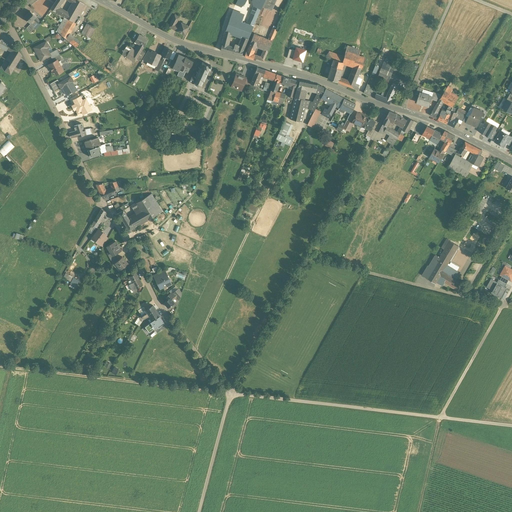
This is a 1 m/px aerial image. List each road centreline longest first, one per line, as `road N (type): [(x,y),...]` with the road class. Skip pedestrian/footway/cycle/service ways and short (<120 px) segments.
road 1 (tertiary): [(511,161),(421,117),(184,44),(99,0)]
road 2 (residential): [(0,15),(158,303),(230,393)]
road 3 (track): [(230,393),(388,107)]
road 4 (track): [(0,366),(230,393)]
road 5 (track): [(230,393),(440,418)]
road 6 (track): [(502,304),(306,256)]
road 7 (track): [(440,418),(502,304)]
road 8 (track): [(198,511),(230,393)]
road 9 (track): [(403,111),(450,0)]
